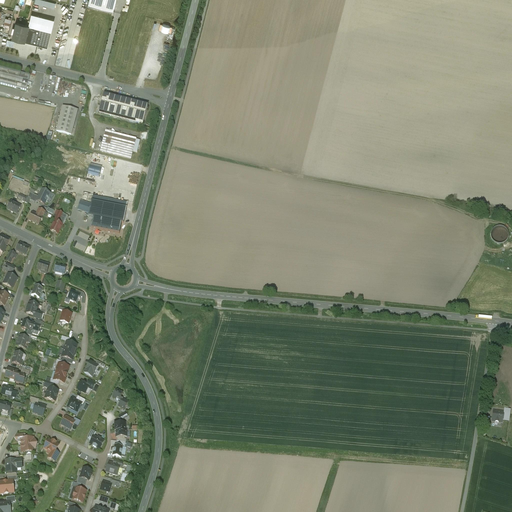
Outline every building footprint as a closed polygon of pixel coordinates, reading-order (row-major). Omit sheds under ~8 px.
[(55,8),(56,3),(44,0),(35,0),(35,3),(55,8)] [(115,0),(87,0),(87,4),(113,11),(115,0)] [(28,26),(16,23),(12,38),(24,41),(28,26)] [(51,32),(28,26),(24,41),(47,47),(51,32)] [(71,69),(78,39),(62,36),(56,66),(71,69)] [(30,76),(0,68),(0,84),(26,91),(30,76)] [(147,107),(103,95),(99,112),(143,124),(147,107)] [(77,111),(63,107),(56,132),(71,135),(77,111)] [(135,140),(105,132),(100,151),(130,159),(135,140)] [(50,193),(42,190),(38,197),(37,199),(40,201),(40,202),(44,205),(46,201),(47,201),(48,198),(48,197),(50,193)] [(38,197),(32,194),(30,199),(29,200),(35,203),(37,199),(38,197)] [(127,203),(93,196),(91,205),(92,205),(89,214),(88,217),(94,218),(121,223),(123,224),(127,203)] [(21,206),(10,201),(7,209),(17,214),(21,206)] [(91,205),(80,201),(77,210),(89,214),(92,205),(91,205)] [(45,212),(38,209),(36,215),(32,213),(29,220),(38,225),(42,218),(45,212)] [(63,214),(56,210),(55,214),(56,215),(55,218),(53,221),(54,221),(50,231),(58,234),(62,225),(63,224),(66,219),(61,217),(63,214)] [(121,223),(94,218),(92,229),(119,234),(121,223)] [(10,240),(1,236),(0,238),(0,244),(6,248),(10,240)] [(26,246),(20,243),(16,251),(25,255),(29,248),(29,247),(26,245),(26,246)] [(49,265),(43,263),(43,265),(39,264),(37,270),(41,271),(40,272),(44,274),(44,272),(46,273),(49,265)] [(66,267),(56,265),(54,272),(64,274),(66,267)] [(17,279),(8,274),(6,278),(7,278),(4,284),(12,288),(17,279)] [(64,284),(58,282),(55,290),(61,292),(64,284)] [(43,289),(34,286),(32,292),(30,291),(29,294),(31,295),(31,296),(39,299),(43,300),(44,295),(41,294),(43,289)] [(81,295),(71,290),(67,299),(70,301),(73,303),(73,302),(77,304),(79,297),(81,295)] [(0,294),(0,303),(4,306),(9,296),(1,293),(0,294)] [(38,306),(29,303),(28,306),(27,306),(26,309),(27,310),(26,313),(34,316),(35,316),(36,312),(38,306)] [(64,312),(63,312),(60,321),(62,322),(62,324),(65,324),(66,323),(68,324),(72,314),(64,312)] [(31,323),(24,321),(21,329),(28,331),(31,323)] [(31,323),(28,331),(26,335),(31,336),(33,330),(38,332),(40,326),(39,326),(34,324),(33,324),(31,323)] [(24,337),(20,336),(19,340),(18,340),(16,347),(24,349),(26,343),(27,343),(29,339),(24,337)] [(77,345),(66,342),(64,350),(75,353),(76,351),(76,349),(77,345)] [(75,353),(64,350),(62,357),(72,361),(73,356),(75,355),(75,353)] [(20,354),(15,352),(12,363),(21,366),(22,362),(21,361),(23,355),(19,354),(20,354)] [(97,366),(90,362),(84,373),(92,377),(98,366),(97,366)] [(64,366),(58,364),(58,366),(57,367),(56,370),(56,371),(56,372),(66,375),(69,367),(64,366)] [(18,372),(7,369),(6,374),(5,378),(15,380),(15,381),(17,375),(18,372)] [(66,375),(56,372),(54,380),(53,380),(59,382),(64,383),(66,375)] [(24,377),(17,375),(15,381),(15,380),(14,382),(22,384),(24,377)] [(95,384),(89,381),(87,385),(89,386),(88,388),(92,390),(95,384)] [(87,385),(81,382),(77,389),(78,390),(78,391),(80,392),(81,392),(85,394),(88,388),(89,386),(87,385)] [(14,389),(3,386),(1,396),(16,400),(17,394),(13,393),(14,389)] [(52,389),(48,388),(48,389),(45,398),(55,401),(56,398),(57,395),(58,391),(52,389)] [(123,393),(117,390),(113,396),(114,397),(113,399),(118,402),(120,398),(123,393)] [(85,401),(77,396),(75,400),(82,404),(81,405),(82,406),(85,401)] [(75,400),(72,399),(67,407),(77,413),(81,405),(82,404),(75,400)] [(122,399),(120,403),(118,408),(124,411),(129,403),(122,399)] [(11,405),(0,402),(0,412),(1,413),(2,413),(2,412),(9,413),(10,410),(11,405)] [(37,405),(36,404),(35,405),(33,413),(38,415),(38,416),(42,417),(42,416),(43,416),(46,407),(37,405)] [(503,413),(493,412),(491,422),(495,422),(495,423),(498,423),(498,422),(502,423),(503,413)] [(73,421),(66,417),(61,425),(70,430),(73,424),(75,422),(73,421)] [(116,431),(126,431),(125,423),(115,423),(115,431),(116,431)] [(22,434),(17,435),(14,439),(17,443),(21,442),(20,439),(25,439),(25,437),(23,438),(23,435),(22,434)] [(101,440),(97,438),(97,439),(94,437),(90,445),(93,446),(93,447),(96,449),(96,448),(99,450),(103,442),(100,441),(101,440)] [(52,442),(49,440),(48,440),(44,448),(44,449),(52,453),(54,454),(55,452),(58,446),(58,445),(55,444),(55,443),(52,441),(52,442)] [(37,444),(21,446),(22,452),(34,451),(34,449),(35,449),(37,444)] [(116,446),(114,446),(112,457),(120,458),(122,447),(116,446)] [(54,454),(52,453),(49,458),(55,462),(59,454),(55,452),(54,454)] [(15,460),(5,461),(6,465),(7,474),(6,474),(7,474),(16,473),(16,467),(21,467),(21,468),(22,468),(21,460),(15,460)] [(113,464),(109,463),(106,473),(117,476),(119,468),(120,466),(113,464)] [(92,471),(83,468),(80,478),(87,481),(89,481),(90,478),(91,475),(91,474),(92,471)] [(87,481),(80,478),(78,478),(76,484),(80,485),(85,486),(87,481)] [(8,482),(0,482),(0,493),(13,493),(13,487),(13,486),(13,487),(12,481),(8,482)] [(110,485),(103,482),(100,490),(109,493),(111,485),(110,485)] [(79,490),(75,489),(73,489),(70,499),(72,500),(82,503),(83,499),(84,499),(85,496),(84,495),(86,492),(81,490),(81,491),(79,490)] [(7,502),(0,503),(0,511),(8,511),(8,508),(8,507),(10,507),(9,504),(13,504),(12,502),(7,502)]
